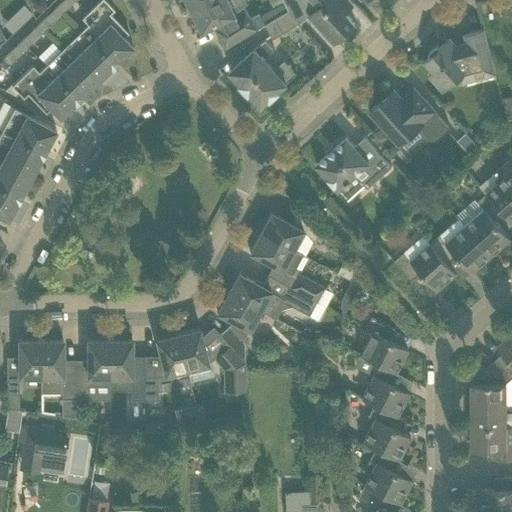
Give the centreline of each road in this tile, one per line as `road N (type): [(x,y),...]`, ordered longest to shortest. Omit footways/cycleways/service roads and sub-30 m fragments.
road 1 (residential): [(13,305),(147,310),(186,297),(261,153)]
road 2 (residential): [(13,305),(16,277),(104,123),(189,83)]
road 3 (residential): [(440,511),(443,362),(511,295)]
road 4 (residential): [(261,153),(436,0)]
